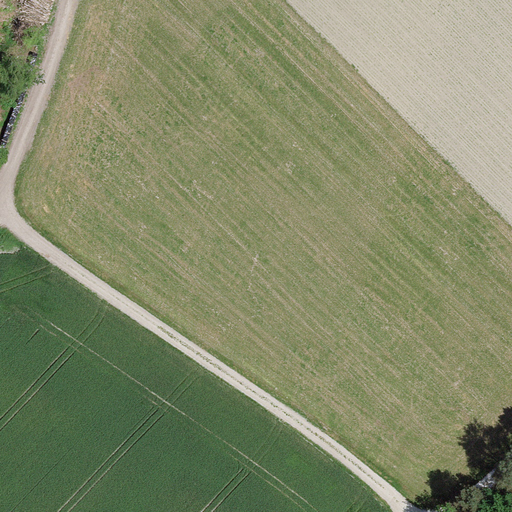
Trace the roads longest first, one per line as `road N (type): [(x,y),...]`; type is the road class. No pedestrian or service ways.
road 1 (track): [(0,209),(356,463),(403,511)]
road 2 (track): [(0,180),(31,100),(54,0)]
